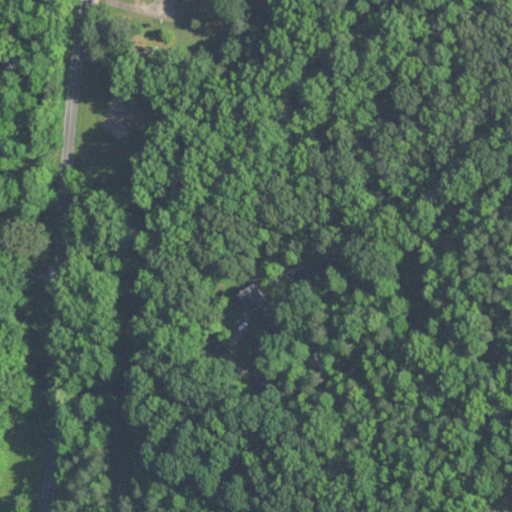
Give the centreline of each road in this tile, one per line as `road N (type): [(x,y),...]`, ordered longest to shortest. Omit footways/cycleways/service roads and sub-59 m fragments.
road 1 (tertiary): [(64,352),(78,94),(92,0)]
road 2 (tertiary): [(52,511),(64,448),(64,369)]
